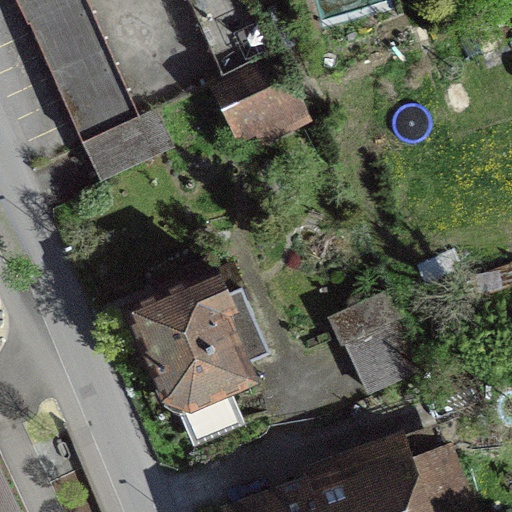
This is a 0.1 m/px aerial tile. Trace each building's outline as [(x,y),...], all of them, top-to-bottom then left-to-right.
[(28,0),(86,132),(140,109),(92,0),(28,0)] [(195,0),(233,83),(283,60),(255,0),(195,0)] [(233,83),(216,89),(230,123),(252,114),(261,137),(305,119),(283,60),(233,83)] [(140,109),(86,132),(104,175),(174,141),(154,100),(140,109)] [(246,383),(207,280),(116,314),(154,417),(246,383)] [(397,317),(351,338),(374,388),(420,368),(397,317)] [(415,511),(392,448),(216,511),(415,511)]
